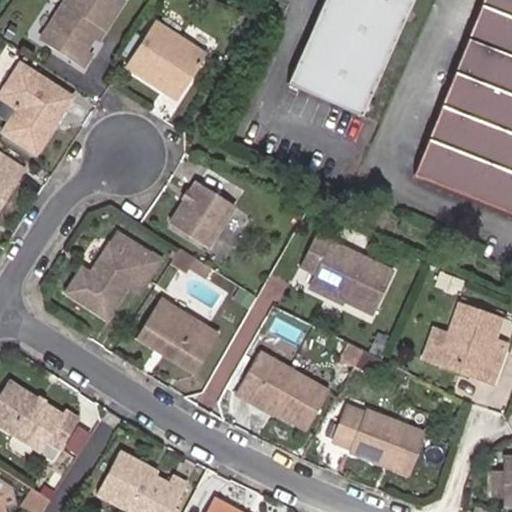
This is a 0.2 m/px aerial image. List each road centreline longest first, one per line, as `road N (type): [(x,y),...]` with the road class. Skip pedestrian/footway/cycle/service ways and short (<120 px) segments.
road 1 (residential): [(0,311),(164,421),(353,511)]
road 2 (unknown): [(437,0),(386,116),(390,177),(406,199),(439,217),(511,240)]
road 3 (residential): [(0,300),(68,192),(95,166),(123,155)]
